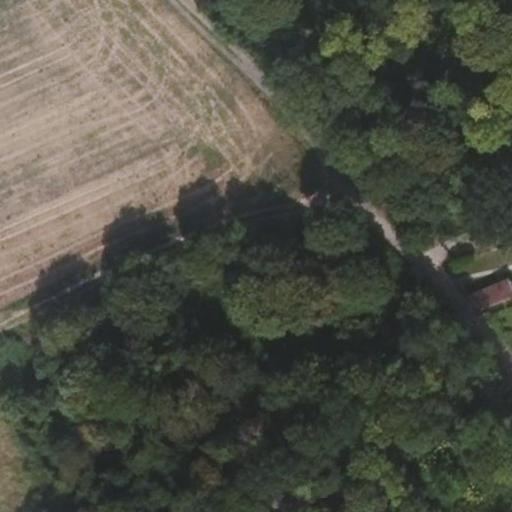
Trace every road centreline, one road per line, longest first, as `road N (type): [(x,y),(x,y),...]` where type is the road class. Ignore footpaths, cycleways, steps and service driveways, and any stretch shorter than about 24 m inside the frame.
road 1 (track): [(511,353),(191,0)]
road 2 (track): [(0,326),(353,176)]
